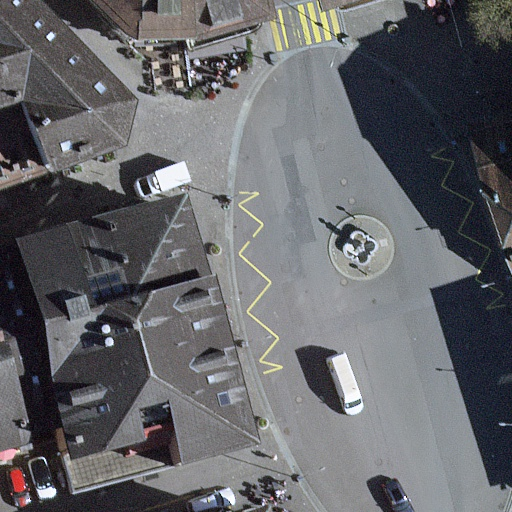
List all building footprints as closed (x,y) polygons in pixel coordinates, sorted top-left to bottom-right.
[(77,40),(38,0),(0,0),(0,196),(123,142),(128,100),(77,40)] [(87,0),(133,38),(145,37),(197,34),(193,0),(87,0)] [(193,0),(197,34),(250,32),(244,0),(193,0)] [(511,106),(482,115),(511,236),(511,106)] [(186,258),(174,207),(1,248),(23,340),(196,299),(186,258)] [(48,445),(23,340),(1,248),(0,248),(0,407),(12,459),(25,442),(48,445)] [(218,391),(210,360),(196,299),(23,340),(48,445),(60,497),(234,456),(218,391)] [(0,462),(12,459),(0,407),(0,462)]
